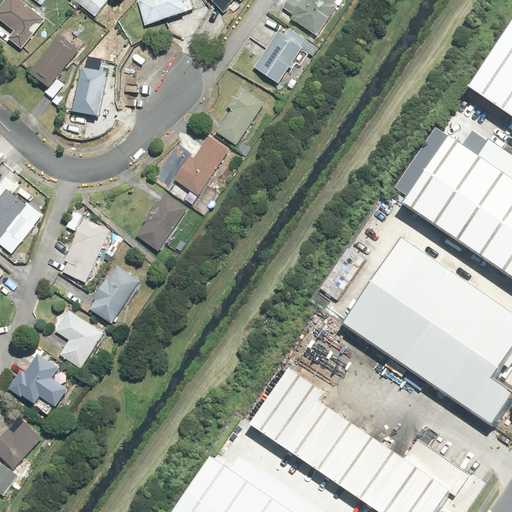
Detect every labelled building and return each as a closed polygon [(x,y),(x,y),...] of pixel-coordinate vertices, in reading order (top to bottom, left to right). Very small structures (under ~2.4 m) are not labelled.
[(48,22),(21,0),(8,0),(0,9),(0,21),(11,31),(5,38),(22,53),(48,22)] [(103,0),(80,0),(78,3),(96,19),(109,5),(103,0)] [(187,0),(136,0),(135,0),(144,27),(191,11),(187,0)] [(237,0),(241,4),(244,0),(209,0),(222,13),(235,0),(237,0)] [(299,0),(290,0),(280,13),(314,39),(343,1),(341,0),(304,0),(303,3),(299,0)] [(282,25),(252,68),(276,84),(306,42),(282,25)] [(66,28),(26,72),(45,90),(86,46),(66,28)] [(511,35),(477,89),(511,112),(511,35)] [(77,69),(71,113),(99,117),(104,72),(77,69)] [(215,137),(237,152),(267,109),(244,93),(215,137)] [(481,154),(454,134),(406,202),(511,275),(511,150),(493,137),(481,154)] [(178,186),(200,201),(231,158),(208,143),(178,186)] [(0,234),(23,205),(5,191),(0,196),(0,234)] [(135,237),(159,254),(186,214),(162,198),(135,237)] [(59,273),(84,284),(107,234),(82,223),(59,273)] [(511,353),(511,301),(406,232),(345,325),(499,425),(511,404),(511,387),(496,378),(511,353)] [(19,252),(18,252),(20,265),(30,264),(28,251),(19,252)] [(88,314),(111,329),(140,286),(117,270),(88,314)] [(82,371),(101,335),(67,317),(48,352),(82,371)] [(36,358),(15,389),(50,414),(72,383),(36,358)] [(300,376),(265,429),(392,511),(449,511),(472,477),(421,444),(409,462),(324,407),(331,396),(300,376)] [(0,458),(13,470),(40,438),(20,422),(0,445),(0,458)] [(215,454),(174,511),(326,511),(243,455),(235,467),(215,454)]
